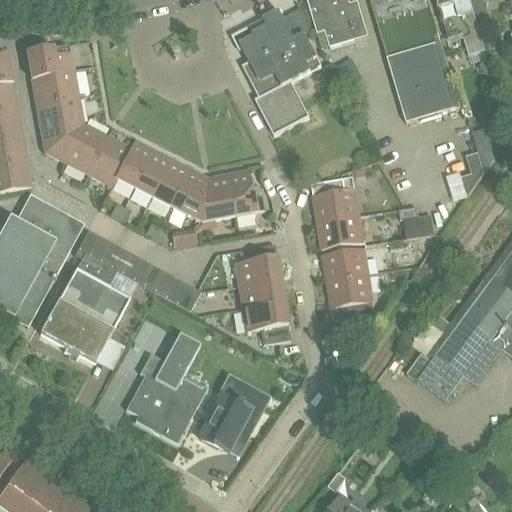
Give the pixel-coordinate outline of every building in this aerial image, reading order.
[(369,39),(362,19),(358,4),(351,7),(348,0),(311,0),(307,1),(314,24),(317,37),(326,35),(331,51),(353,44),(369,39)] [(459,113),(427,0),(369,0),(381,36),(393,77),(409,127),(459,113)] [(436,0),(449,42),(450,42),(451,46),(465,42),(470,59),(485,55),(480,36),(470,2),(469,0),(436,0)] [(481,0),(475,0),(470,2),(480,36),(491,32),(481,0)] [(280,14),(264,23),(267,30),(253,37),(254,40),(240,47),(250,66),(243,70),(260,102),(256,104),(274,139),(282,136),(310,121),(293,87),(323,72),(305,37),(301,39),(302,43),(296,46),(280,14)] [(68,48),(27,55),(32,82),(73,74),(68,48)] [(0,60),(0,87),(12,85),(7,59),(0,60)] [(78,100),(73,74),(32,82),(36,104),(36,108),(78,100)] [(16,107),(12,85),(0,87),(0,114),(17,112),(16,107)] [(36,108),(44,155),(83,128),(78,100),(36,108)] [(17,112),(0,114),(0,141),(21,138),(17,112)] [(83,128),(44,155),(87,177),(106,139),(83,128)] [(478,157),(479,160),(483,176),(494,159),(486,132),(472,136),(478,157)] [(0,168),(25,164),(21,138),(0,141),(0,168)] [(111,190),(115,182),(114,182),(130,152),(106,139),(87,177),(111,190)] [(134,192),(154,154),(134,144),(131,152),(130,152),(114,182),(115,182),(134,192)] [(171,163),(154,154),(134,192),(151,201),(171,163)] [(479,160),(478,157),(472,159),(466,160),(472,178),(462,181),(469,200),(484,178),(483,176),(479,160)] [(189,173),(171,163),(151,201),(170,210),(189,173)] [(0,195),(30,190),(25,164),(0,168),(0,195)] [(208,182),(189,173),(170,210),(201,225),(208,182)] [(248,174),(227,178),(235,219),(263,213),(261,201),(252,203),(250,182),(248,174)] [(201,225),(235,219),(227,178),(208,182),(201,225)] [(358,220),(353,193),(341,195),(339,182),(311,187),(318,227),(358,220)] [(54,281),(83,229),(83,228),(30,199),(16,224),(9,220),(0,236),(0,316),(27,331),(52,285),(53,286),(55,282),(54,281)] [(117,223),(124,210),(116,206),(109,218),(117,223)] [(131,214),(124,210),(117,223),(124,226),(131,214)] [(404,213),(400,214),(401,224),(418,221),(416,211),(404,213)] [(318,227),(322,253),(362,246),(358,220),(318,227)] [(145,238),(153,242),(159,230),(152,226),(145,238)] [(167,234),(159,230),(153,242),(161,247),(167,234)] [(194,232),(171,236),(174,252),(197,248),(194,232)] [(87,235),(77,254),(83,258),(87,260),(98,241),(87,235)] [(108,246),(98,241),(87,260),(98,266),(108,246)] [(419,257),(417,242),(390,246),(391,253),(394,253),(396,266),(420,262),(419,257)] [(511,243),(425,354),(432,359),(414,382),(443,404),(449,396),(453,400),(467,383),(473,387),(499,353),(511,362),(511,361),(511,243)] [(108,246),(98,266),(109,272),(119,252),(108,246)] [(234,268),(238,289),(280,282),(274,248),(249,253),(251,265),(234,268)] [(119,252),(109,272),(115,276),(119,278),(130,258),(119,252)] [(323,260),(327,286),(368,279),(363,253),(323,260)] [(94,367),(108,342),(130,302),(107,290),(115,276),(109,272),(98,266),(87,260),(83,258),(39,338),(65,352),(63,356),(76,363),(78,359),(94,367)] [(141,264),(130,258),(119,278),(130,284),(141,264)] [(142,290),(152,270),(141,264),(130,284),(142,290)] [(164,276),(152,270),(142,290),(153,296),(164,276)] [(163,302),(174,282),(164,276),(153,296),(163,302)] [(368,279),(327,286),(334,325),(374,319),(368,279)] [(185,288),(174,282),(163,302),(174,308),(185,288)] [(242,313),(284,305),(280,282),(238,289),(242,313)] [(185,288),(174,308),(189,316),(199,296),(185,288)] [(284,305),(242,313),(246,334),(259,332),(262,349),(290,344),(284,305)] [(112,360),(124,341),(114,335),(102,354),(112,360)] [(140,377),(143,379),(125,413),(137,420),(134,425),(176,448),(194,414),(205,394),(182,382),(199,348),(179,337),(164,365),(151,358),(140,377)] [(418,355),(404,374),(413,382),(428,362),(418,355)] [(199,442),(218,452),(218,451),(220,449),(228,453),(238,436),(248,442),(269,403),(270,403),(271,401),(269,400),(269,401),(246,389),(246,390),(248,391),(240,405),(238,404),(236,407),(223,399),(222,401),(199,442)] [(2,461),(0,459),(0,479),(16,457),(9,452),(2,461)] [(31,455),(25,464),(0,499),(0,508),(5,511),(16,511),(42,476),(32,470),(39,460),(31,455)] [(16,511),(44,511),(68,481),(61,476),(54,485),(42,476),(16,511)] [(68,481),(44,511),(72,511),(79,503),(68,495),(74,486),(68,481)] [(459,494),(468,506),(483,494),(474,482),(459,494)] [(365,511),(353,503),(350,507),(340,500),(331,511),(365,511)] [(99,511),(103,507),(96,502),(89,511),(79,503),(72,511),(99,511)]
